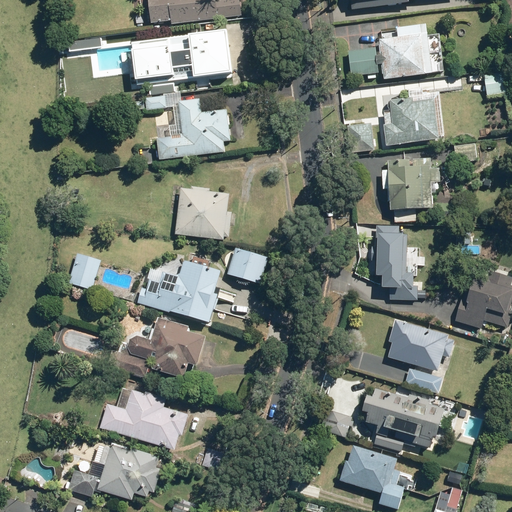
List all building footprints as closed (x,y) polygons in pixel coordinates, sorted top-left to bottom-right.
[(150,0),(153,25),(156,24),(244,16),(242,0),(150,0)] [(381,35),(389,78),(433,70),(424,26),(381,35)] [(136,47),(141,84),(235,71),(230,34),(136,47)] [(66,41),(67,53),(105,49),(104,37),(66,41)] [(377,72),(375,49),(354,51),(356,74),(377,72)] [(507,72),(487,74),(488,94),(508,93),(507,72)] [(229,153),(228,143),(235,142),(230,111),(206,115),(204,98),(180,102),(185,136),(161,139),(163,159),(229,153)] [(439,140),(436,99),(388,103),(391,143),(439,140)] [(353,155),(376,151),(370,123),(348,127),(353,155)] [(457,150),(459,165),(479,163),(478,149),(457,150)] [(395,167),(397,221),(440,219),(437,165),(395,167)] [(184,189),(178,234),(227,240),(233,195),(184,189)] [(409,238),(378,237),(377,280),(384,281),(384,287),(411,287),(412,269),(408,269),(409,238)] [(239,252),(233,273),(260,280),(266,260),(239,252)] [(92,288),(99,262),(82,257),(75,284),(92,288)] [(209,321),(221,272),(188,264),(176,313),(209,321)] [(509,329),(511,310),(511,284),(478,278),(469,321),(509,329)] [(441,369),(450,335),(396,321),(387,356),(441,369)] [(167,323),(166,326),(162,325),(157,343),(138,338),(135,351),(158,357),(155,368),(187,376),(190,362),(200,365),(207,337),(198,335),(199,331),(167,323)] [(148,361),(116,354),(113,369),(144,376),(148,361)] [(444,378),(412,370),(408,384),(441,392),(444,378)] [(129,389),(125,406),(110,402),(102,431),(174,449),(178,433),(186,435),(191,416),(166,410),(169,398),(129,389)] [(368,429),(434,447),(445,407),(379,389),(368,429)] [(354,418),(335,411),(330,429),(348,435),(354,418)] [(349,443),(339,479),(395,494),(405,458),(349,443)] [(114,444),(101,490),(152,503),(165,458),(114,444)] [(230,453),(209,448),(205,466),(226,471),(230,453)] [(76,474),(73,488),(91,492),(94,478),(76,474)]
